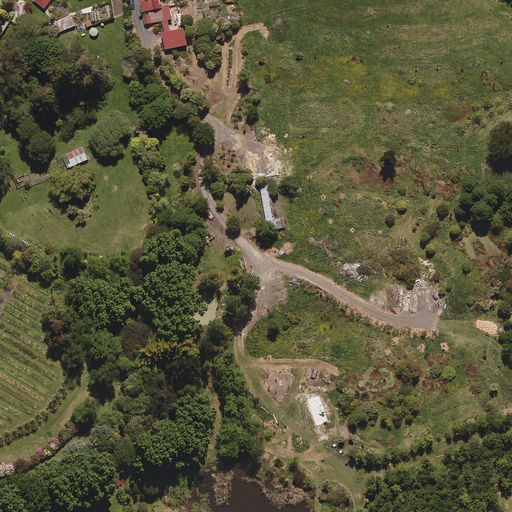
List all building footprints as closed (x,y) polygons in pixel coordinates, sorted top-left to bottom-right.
[(55,0),(34,0),(34,1),(47,11),(55,0)] [(108,0),(82,9),(88,29),(115,19),(108,0)] [(165,9),(162,0),(145,0),(145,1),(142,2),(144,13),(165,9)] [(14,19),(28,19),(27,6),(18,7),(13,7),(14,19)] [(172,7),(165,9),(144,13),(147,26),(163,22),(167,51),(191,47),(188,31),(173,33),(171,21),(174,20),(172,7)] [(56,24),(60,33),(73,28),(76,36),(82,34),(79,26),(77,27),(73,18),(56,24)] [(83,147),(63,156),(70,170),(90,161),(83,147)] [(284,215),(276,216),(266,217),(267,231),(286,229),(284,215)]
